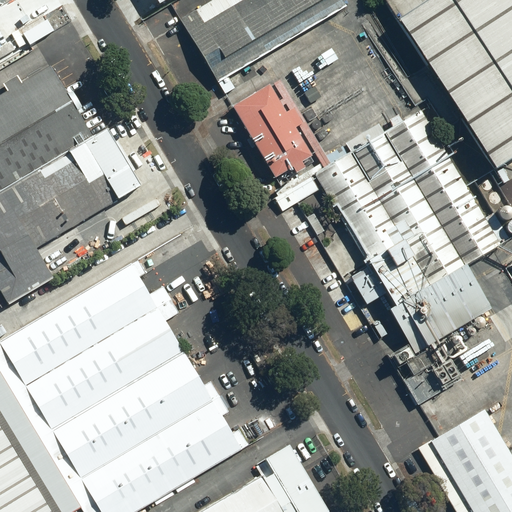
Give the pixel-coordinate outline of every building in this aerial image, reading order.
[(209,0),(180,18),(218,82),(346,5),(343,0),(209,0)] [(511,0),(429,0),(396,22),(493,171),(511,159),(511,0)] [(47,71),(0,99),(0,186),(86,136),(47,71)] [(299,126),(324,168),(331,163),(326,155),(281,79),(274,84),(283,99),(286,104),(290,110),(299,126)] [(283,105),(286,104),(283,99),(280,100),(271,84),(233,106),(276,178),(294,167),(297,173),(306,167),(302,161),(313,155),(296,127),(299,126),(290,110),(287,112),(283,105)] [(485,217),(421,110),(403,121),(394,126),(384,132),(351,152),(349,153),(331,163),(324,168),(316,173),(371,264),(388,292),(396,305),(466,265),(501,244),(501,243),(485,217)] [(389,119),(394,126),(403,121),(399,113),(389,119)] [(346,143),(351,152),(384,132),(379,123),(346,143)] [(123,196),(86,136),(0,186),(0,299),(4,307),(51,279),(33,250),(123,196)] [(326,155),(331,163),(349,153),(343,145),(326,155)] [(283,211),(319,190),(311,177),(275,198),(283,211)] [(314,213),(307,218),(317,235),(325,231),(314,213)] [(485,217),(501,243),(509,239),(493,213),(485,217)] [(164,257),(171,269),(196,254),(186,239),(166,251),(168,255),(164,257)] [(124,263),(0,340),(0,350),(101,511),(143,511),(242,451),(124,263)] [(367,304),(388,292),(371,264),(351,276),(367,304)] [(466,265),(396,305),(390,309),(416,353),(492,309),(466,265)] [(511,511),(511,452),(484,409),(426,445),(468,511),(511,511)] [(0,511),(54,511),(0,425),(0,511)] [(288,441),(260,458),(294,511),(322,511),(329,508),(288,441)] [(268,511),(249,481),(200,511),(268,511)]
